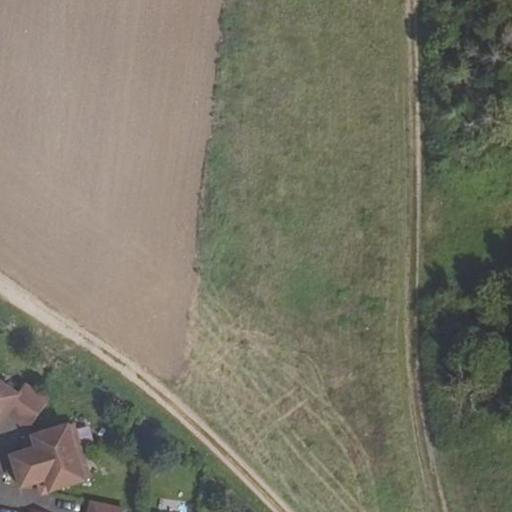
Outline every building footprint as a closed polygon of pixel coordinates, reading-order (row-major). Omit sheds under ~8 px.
[(29,429),(51,397),(5,367),(0,373),(0,422),(6,414),(29,429)] [(89,478),(72,424),(32,437),(36,448),(26,451),(10,456),(20,487),(37,482),(46,479),(49,491),(89,478)] [(36,448),(32,437),(23,440),(26,451),(36,448)] [(46,479),(37,482),(40,494),(49,491),(46,479)] [(124,511),(125,510),(91,503),(89,511),(124,511)]
